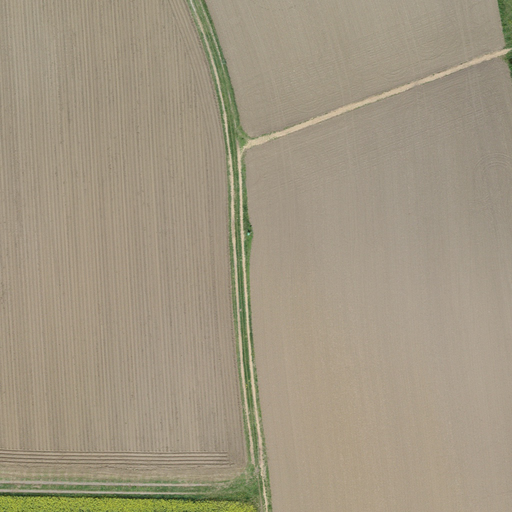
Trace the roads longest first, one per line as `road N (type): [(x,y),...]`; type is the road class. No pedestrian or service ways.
road 1 (unknown): [(238,146),(261,367),(262,511)]
road 2 (track): [(0,487),(263,492)]
road 3 (unknown): [(211,0),(228,41),(238,146)]
